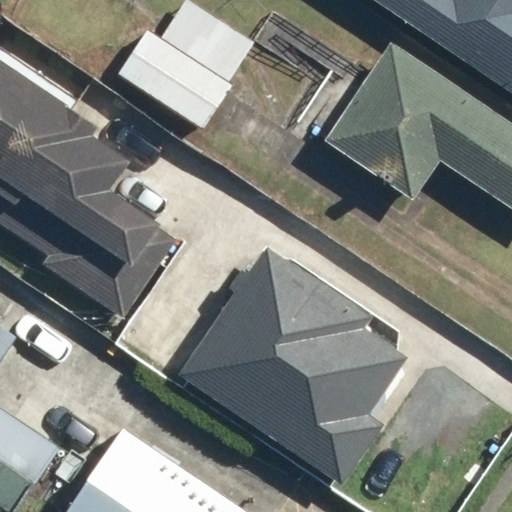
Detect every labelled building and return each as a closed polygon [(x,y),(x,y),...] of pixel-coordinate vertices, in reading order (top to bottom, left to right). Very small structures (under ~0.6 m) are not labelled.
[(154,27),(123,73),(206,128),(236,83),(231,80),(259,39),(200,0),(187,0),(165,34),(154,27)] [(511,0),(376,0),(511,92),(511,0)] [(511,121),(394,42),(326,142),(413,201),(441,161),(511,209),(511,121)] [(0,220),(53,257),(48,265),(126,318),(181,239),(111,191),(131,163),(94,139),(102,128),(0,57),(0,220)] [(268,247),(180,375),(343,485),(385,423),(371,414),(410,357),(367,328),(373,319),(268,247)] [(0,328),(5,320),(0,316),(0,511),(13,511),(59,444),(0,404),(0,328)] [(254,511),(127,428),(70,511),(254,511)]
